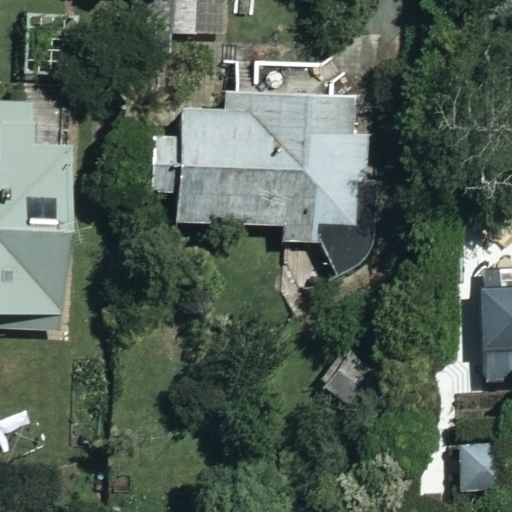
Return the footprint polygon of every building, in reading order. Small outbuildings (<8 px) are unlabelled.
[(216,0),(151,0),(150,33),(215,36),(216,0)] [(84,12),(19,16),(22,81),(87,77),(84,12)] [(365,99),(147,98),(147,165),(176,165),(175,223),(280,224),(280,243),(318,244),(318,225),(365,225),(365,99)] [(28,103),(0,101),(0,311),(64,314),(71,146),(27,144),(28,103)] [(511,273),(479,274),(482,381),(511,380),(511,273)] [(502,443),(456,444),(458,499),(504,498),(502,443)]
